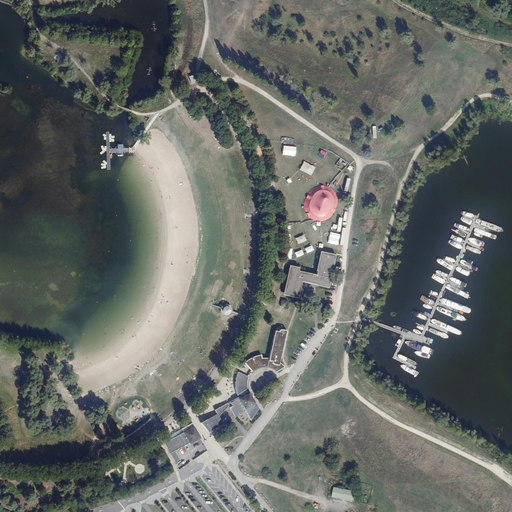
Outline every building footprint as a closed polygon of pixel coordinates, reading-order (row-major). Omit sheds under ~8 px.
[(287,266),(281,295),(296,298),(300,283),(327,288),(334,256),(318,252),(314,272),(315,272),(315,275),(296,272),(297,268),(287,266)] [(225,304),(220,306),(220,309),(219,311),(221,315),(226,317),(230,315),(231,313),(232,310),(230,306),(225,304)] [(215,408),(217,413),(199,422),(206,432),(223,423),(218,414),(223,410),(229,405),(235,416),(246,411),(251,419),(260,408),(250,391),(247,383),(249,375),(254,369),(262,366),(270,367),(274,371),(282,366),(280,363),(286,330),(282,329),(278,332),(274,331),(268,358),(262,358),(260,355),(255,355),(249,357),(244,362),(250,370),(246,375),(239,372),(235,378),(233,385),(238,396),(215,408)] [(164,441),(175,463),(180,460),(175,449),(189,442),(190,443),(198,439),(200,442),(205,440),(202,435),(199,436),(193,426),(169,437),(168,435),(165,437),(164,441)] [(334,488),(333,498),(355,502),(357,492),(334,488)] [(31,499),(32,509),(42,507),(40,497),(31,499)]
